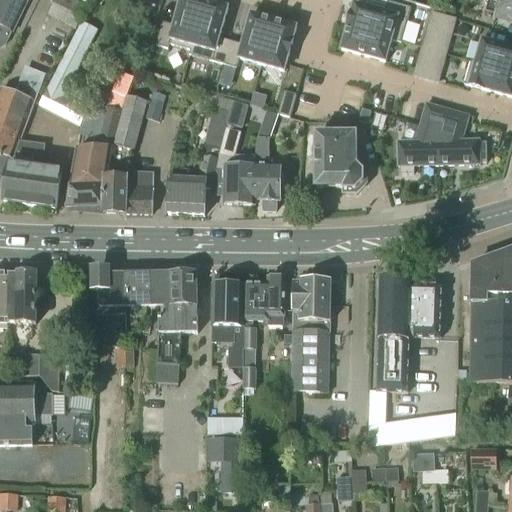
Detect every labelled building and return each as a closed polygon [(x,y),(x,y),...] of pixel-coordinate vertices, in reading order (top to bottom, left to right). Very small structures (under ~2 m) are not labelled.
[(0,0),(0,51),(6,47),(28,0),(0,0)] [(75,31),(87,9),(69,0),(55,0),(47,16),(75,31)] [(162,24),(156,48),(168,51),(170,42),(192,48),(205,4),(191,0),(181,0),(174,28),(162,24)] [(511,0),(488,0),(488,1),(485,13),(496,16),(496,17),(511,21),(511,0)] [(192,48),(189,57),(224,67),(230,44),(219,40),(228,10),(219,7),(205,3),(205,4),(192,48)] [(351,15),(347,29),(347,30),(392,42),(391,42),(401,45),(411,10),(388,3),(384,15),(354,6),(351,16),(351,15)] [(432,15),(422,50),(445,56),(455,22),(432,15)] [(230,44),(224,67),(236,70),(239,61),(260,67),(273,23),(251,17),(242,47),(230,44)] [(79,129),(87,111),(64,99),(98,32),(81,23),(38,108),(79,129)] [(273,23),(260,67),(284,74),(289,57),(293,44),(292,44),(296,29),(273,23)] [(347,30),(341,52),(385,64),(391,42),(392,42),(347,30)] [(476,64),(475,66),(511,76),(511,50),(482,42),(476,64)] [(471,63),(464,87),(470,88),(470,89),(483,92),(511,99),(511,76),(475,66),(476,64),(471,63)] [(11,161),(35,104),(2,91),(0,93),(0,177),(1,177),(4,158),(11,161)] [(284,93),(278,117),(290,120),(296,97),(284,93)] [(112,147),(126,98),(115,96),(111,110),(108,109),(99,142),(94,141),(93,150),(76,151),(66,212),(84,212),(85,210),(103,209),(106,180),(112,147)] [(135,150),(147,104),(126,98),(112,147),(126,147),(135,150)] [(400,145),(398,145),(398,169),(400,169),(400,176),(414,176),(414,168),(439,168),(438,144),(447,112),(426,106),(420,126),(419,129),(406,125),(400,145)] [(160,110),(149,107),(145,120),(156,123),(160,110)] [(214,184),(223,146),(226,131),(230,117),(214,111),(199,158),(201,158),(199,182),(170,181),(168,216),(204,218),(204,190),(212,191),(214,184)] [(362,111),(359,124),(367,126),(371,114),(362,111)] [(447,112),(438,144),(439,168),(479,167),(479,165),(487,165),(486,145),(479,145),(479,143),(462,143),(469,118),(447,112)] [(255,169),(255,203),(263,204),(263,213),(264,214),(275,214),(276,213),(276,204),(279,204),(280,168),(268,167),(269,141),(271,141),(279,118),(266,113),(258,140),(256,151),(256,159),(255,169)] [(255,169),(256,159),(233,159),(240,135),(226,131),(223,146),(214,184),(212,191),(223,191),(223,206),(255,207),(255,203),(255,169)] [(355,136),(315,137),(316,190),(345,190),(344,192),(354,192),(362,185),(362,174),(355,168),(355,136)] [(4,205),(56,212),(61,175),(40,172),(44,148),(20,145),(10,168),(9,167),(4,205)] [(126,181),(126,216),(152,216),(153,174),(133,173),(133,181),(126,181)] [(126,181),(127,175),(117,175),(117,180),(106,180),(103,209),(103,215),(126,216),(126,181)] [(511,252),(472,268),(470,385),(511,385),(511,252)] [(96,270),(91,277),(91,293),(92,293),(92,317),(126,317),(126,311),(124,311),(124,309),(124,276),(109,276),(103,270),(96,270)] [(0,324),(10,325),(11,276),(0,276),(0,324)] [(36,325),(37,277),(11,276),(10,325),(36,325)] [(124,276),(124,309),(124,311),(126,311),(130,311),(130,321),(146,321),(146,309),(150,309),(150,276),(124,276)] [(172,309),(172,276),(150,276),(150,309),(161,309),(161,319),(166,320),(166,309),(172,309)] [(161,319),(158,319),(159,336),(157,368),(170,368),(179,368),(181,336),(197,336),(197,276),(172,276),(172,309),(166,309),(166,320),(161,319)] [(243,398),(253,398),(253,392),(256,392),(256,370),(255,370),(255,332),(251,332),(251,324),(266,324),(266,327),(283,328),(284,280),(267,280),(267,286),(244,286),(244,331),(243,368),(243,382),(243,398)] [(410,287),(410,283),(380,282),(379,311),(379,319),(378,319),(378,330),(378,340),(376,394),(407,395),(409,339),(439,340),(441,288),(410,287)] [(327,394),(329,322),(333,319),(333,311),(331,309),(331,284),(293,283),(292,315),(294,315),(293,363),(285,363),(284,394),(327,394)] [(242,331),(243,288),(228,288),(228,285),(215,285),(215,288),(212,288),(211,328),(235,329),(235,341),(233,341),(233,368),(243,368),(244,331),(242,331)] [(124,370),(124,350),(116,350),(116,370),(124,370)] [(124,350),(124,370),(133,370),(134,350),(124,350)] [(59,395),(59,357),(25,357),(24,379),(39,378),(51,394),(59,395)] [(157,368),(156,385),(178,386),(179,368),(170,368),(157,368)] [(459,373),(459,385),(467,385),(467,373),(459,373)] [(0,385),(0,448),(32,448),(32,431),(36,431),(36,417),(53,417),(53,396),(36,396),(35,385),(0,385)] [(511,417),(511,389),(511,390),(510,408),(483,407),(482,425),(504,426),(504,415),(510,416),(510,417),(511,417)] [(88,422),(73,421),(72,443),(87,444),(88,422)] [(223,443),(211,443),(211,465),(223,465),(222,495),(241,495),(242,443),(223,443)] [(496,473),(496,452),(471,451),(471,473),(496,473)] [(333,453),(334,463),(351,463),(350,452),(333,453)] [(421,457),(412,457),(413,474),(422,473),(423,486),(436,486),(435,473),(434,456),(421,457)] [(385,470),(384,470),(385,484),(399,484),(398,469),(392,470),(385,470)] [(384,470),(372,471),(372,485),(385,484),(384,470)] [(338,503),(353,502),(351,472),(351,473),(351,479),(336,480),(338,503)] [(353,502),(354,502),(354,496),(367,495),(365,472),(351,472),(353,502)] [(448,472),(435,473),(436,486),(448,485),(448,472)] [(332,506),(331,493),(320,494),(321,507),(320,507),(320,506),(319,506),(319,511),(333,511),(333,506),(332,506)] [(488,509),(489,493),(476,493),(475,508),(488,509)] [(0,496),(0,511),(8,511),(9,496),(0,496)] [(9,496),(8,511),(17,511),(18,497),(9,496)] [(319,506),(319,497),(309,497),(309,507),(307,507),(307,511),(319,511),(319,506)] [(47,510),(47,511),(56,511),(57,499),(48,499),(47,510)] [(57,499),(56,511),(65,511),(66,500),(57,499)]
